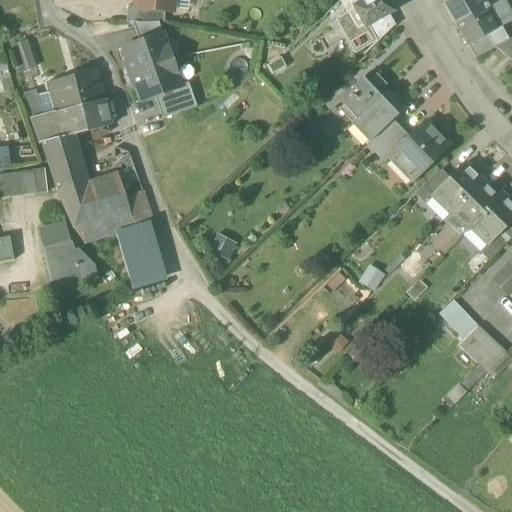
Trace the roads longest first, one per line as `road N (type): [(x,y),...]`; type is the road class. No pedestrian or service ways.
road 1 (track): [(163,224),(222,321),(470,511)]
road 2 (residential): [(43,0),(46,15),(101,55),(163,224)]
road 3 (residential): [(408,0),(511,144)]
